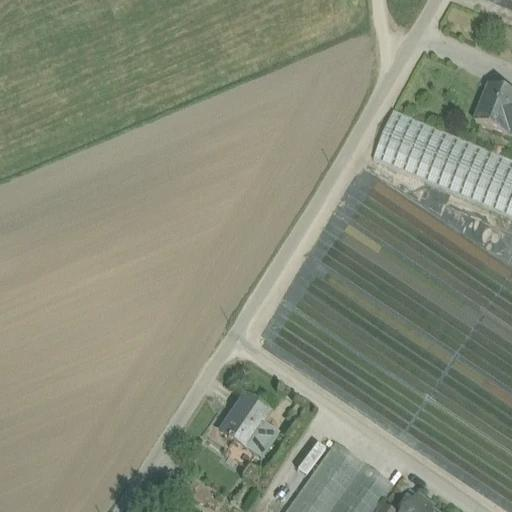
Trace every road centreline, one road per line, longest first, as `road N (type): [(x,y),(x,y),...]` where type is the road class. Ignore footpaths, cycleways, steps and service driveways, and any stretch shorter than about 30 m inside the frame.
road 1 (unclassified): [(234,337),(435,0)]
road 2 (unclassified): [(234,337),(478,511)]
road 3 (unclassified): [(119,511),(234,337)]
